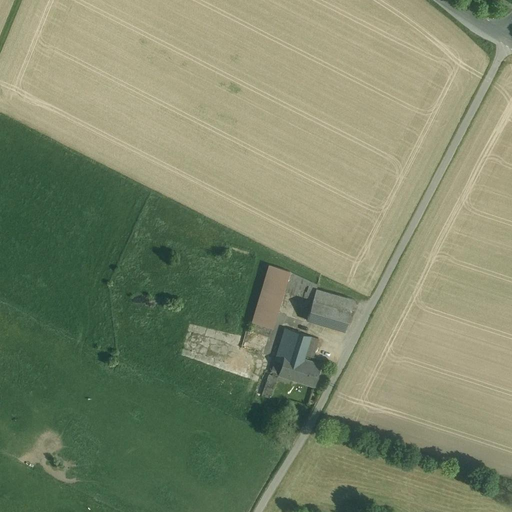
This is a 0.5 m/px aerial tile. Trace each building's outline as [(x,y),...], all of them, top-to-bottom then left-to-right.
[(283,290),(289,271),(271,265),(253,321),(255,321),(272,327),(283,290)] [(283,290),(313,299),(317,288),(318,284),(289,271),(283,290)] [(345,330),(355,298),(317,288),(313,299),(310,310),(303,309),(301,317),(345,330)] [(270,336),(272,327),(255,321),(252,330),(270,336)] [(272,372),(315,386),(322,364),(312,361),(319,338),(286,327),(272,372)] [(269,397),(277,376),(270,374),(268,379),(262,394),(269,397)] [(254,394),(261,397),(262,394),(268,379),(261,376),(254,394)]
